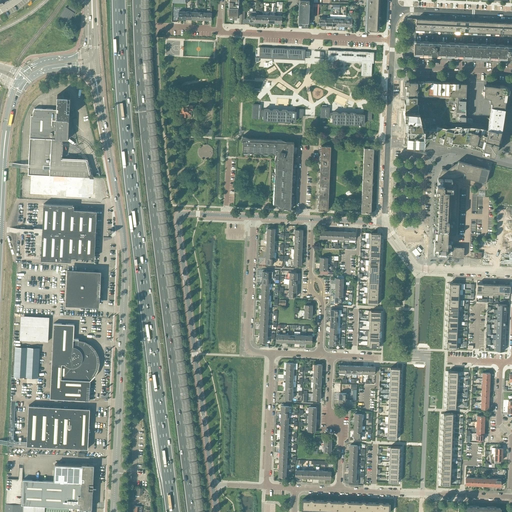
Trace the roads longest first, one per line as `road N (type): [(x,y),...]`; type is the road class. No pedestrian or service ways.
road 1 (motorway): [(192,511),(145,126),(138,0)]
road 2 (motorway): [(119,0),(173,511)]
road 3 (tertiary): [(212,484),(177,218),(226,215)]
road 4 (secondary): [(113,511),(124,272),(117,205)]
road 5 (residential): [(337,490),(510,498)]
road 6 (residential): [(391,40),(219,31)]
road 7 (residential): [(273,353),(248,352),(253,216)]
road 8 (residential): [(382,224),(390,66)]
road 9 (tertiary): [(511,272),(418,268),(382,224)]
road 10 (secondary): [(117,205),(94,64)]
road 11 (residential): [(320,355),(312,219)]
road 12 (residential): [(337,490),(330,355)]
road 13 (residential): [(267,487),(273,353)]
road 14 (residential): [(159,93),(154,26),(219,31)]
road 15 (residential): [(511,71),(390,66)]
